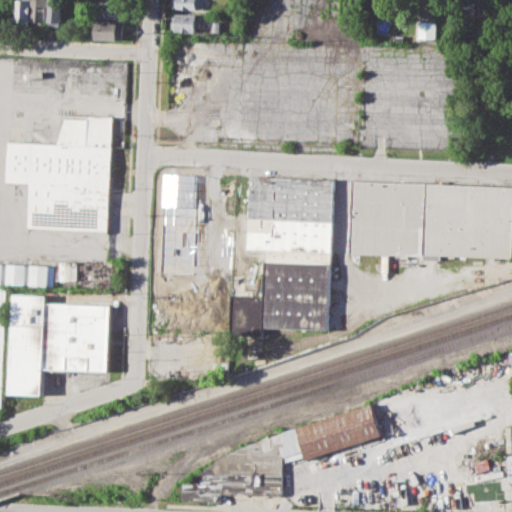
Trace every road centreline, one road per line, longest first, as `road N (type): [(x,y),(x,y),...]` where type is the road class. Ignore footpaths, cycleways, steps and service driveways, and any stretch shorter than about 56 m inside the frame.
road 1 (residential): [(152,0),(140,364),(134,378),(0,425)]
road 2 (residential): [(147,156),(511,170)]
road 3 (residential): [(151,54),(0,45)]
